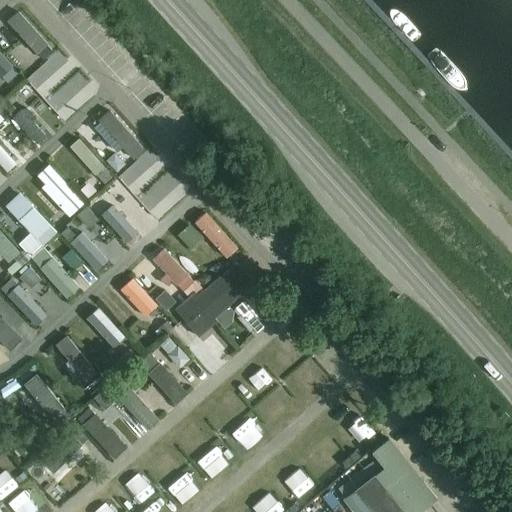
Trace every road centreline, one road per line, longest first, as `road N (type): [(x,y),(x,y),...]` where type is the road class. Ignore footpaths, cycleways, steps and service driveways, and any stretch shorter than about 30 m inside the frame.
road 1 (primary): [(511,384),(166,0)]
road 2 (unclassified): [(511,242),(414,136)]
